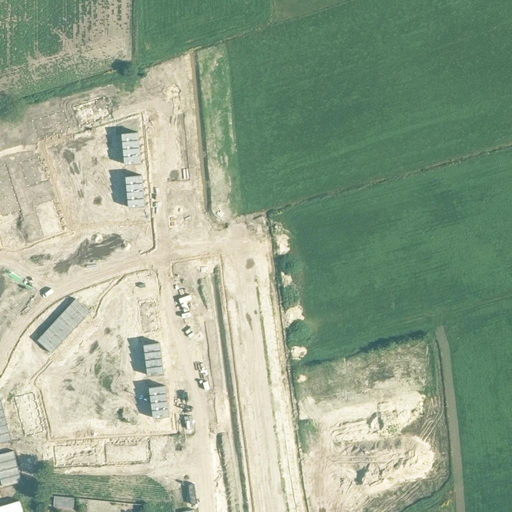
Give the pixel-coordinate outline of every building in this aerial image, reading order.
[(104,98),(96,100),(102,119),(110,116),(104,98)] [(96,100),(89,103),(94,121),(102,119),(96,100)] [(89,103),(81,105),(87,124),(94,121),(89,103)] [(81,105),(73,108),(79,126),(87,124),(81,105)] [(63,111),(55,113),(61,132),(69,129),(63,111)] [(55,113),(48,116),(54,134),(61,132),(55,113)] [(48,116),(40,118),(46,137),(54,134),(48,116)] [(40,118),(32,121),(38,139),(46,137),(40,118)] [(138,132),(122,134),(123,141),(138,140),(138,132)] [(138,140),(123,141),(123,149),(139,148),(138,140)] [(139,148),(123,149),(124,157),(140,155),(139,148)] [(140,155),(124,157),(125,165),(141,163),(140,155)] [(39,157),(20,163),(23,171),(41,165),(39,157)] [(41,165),(23,171),(25,178),(44,172),(41,165)] [(7,172),(0,174),(0,182),(10,179),(7,172)] [(44,172),(25,178),(28,186),(46,180),(44,172)] [(142,175),(126,177),(127,184),(142,183),(142,175)] [(10,179),(0,182),(0,190),(12,187),(10,179)] [(142,183),(127,184),(127,192),(143,191),(142,183)] [(12,187),(0,190),(0,199),(15,195),(12,187)] [(143,191),(127,192),(128,200),(144,198),(143,191)] [(15,195),(0,199),(0,207),(17,202),(15,195)] [(144,198),(128,200),(129,208),(144,206),(144,198)] [(53,200),(34,206),(37,214),(55,208),(53,200)] [(17,202),(0,207),(0,212),(1,216),(20,210),(17,202)] [(55,208),(37,214),(39,222),(58,216),(55,208)] [(58,216),(39,222),(42,229),(60,223),(58,216)] [(60,223),(42,229),(44,237),(63,231),(60,223)] [(76,298),(70,305),(84,318),(90,312),(76,298)] [(154,300),(138,302),(139,310),(155,308),(154,300)] [(70,305),(64,311),(79,324),(84,318),(70,305)] [(155,308),(139,310),(140,317),(156,315),(155,308)] [(64,311),(59,317),(73,330),(79,324),(64,311)] [(156,315),(140,317),(141,325),(157,323),(156,315)] [(59,317),(53,322),(68,336),(73,330),(59,317)] [(53,322),(48,328),(62,341),(68,336),(53,322)] [(157,323),(141,325),(142,333),(158,331),(157,323)] [(48,328),(42,334),(57,347),(62,341),(48,328)] [(42,334),(37,340),(51,353),(57,347),(42,334)] [(160,343),(144,345),(145,352),(161,350),(160,343)] [(161,350),(145,352),(146,360),(162,358),(161,350)] [(162,358),(146,360),(147,368),(163,366),(162,358)] [(163,366),(147,368),(148,375),(164,373),(163,366)] [(165,385),(150,387),(151,395),(166,393),(165,385)] [(34,393),(15,397),(17,406),(36,401),(34,393)] [(166,393),(151,395),(151,403),(167,401),(166,393)] [(36,401),(17,406),(19,413),(38,408),(36,401)] [(167,401),(151,403),(152,410),(168,408),(167,401)] [(38,408),(19,413),(21,421),(40,416),(38,408)] [(168,408),(152,410),(154,418),(169,416),(168,408)] [(40,416),(21,421),(23,429),(42,424),(40,416)] [(7,424),(0,425),(0,434),(9,432),(7,424)] [(42,424),(23,429),(25,437),(44,432),(42,424)] [(9,432),(0,434),(0,442),(11,440),(9,432)] [(146,441),(137,442),(139,461),(147,461),(146,441)] [(129,442),(122,443),(123,462),(131,462),(129,442)] [(137,442),(129,442),(131,462),(139,461),(137,442)] [(114,443),(105,444),(106,463),(115,463),(114,443)] [(122,443),(114,443),(115,463),(123,462),(122,443)] [(95,444),(87,445),(88,464),(96,464),(95,444)] [(79,445),(71,446),(72,465),(80,465),(79,445)] [(87,445),(79,445),(80,465),(88,464),(87,445)] [(63,446),(55,447),(56,466),(64,466),(63,446)] [(71,446),(63,446),(64,466),(72,465),(71,446)] [(14,450),(0,453),(0,462),(16,459),(14,450)] [(16,459),(0,462),(0,470),(18,466),(16,459)] [(18,466),(0,470),(0,476),(1,479),(19,474),(18,466)] [(19,474),(1,479),(3,487),(22,482),(19,474)] [(54,496),(54,506),(73,508),(74,498),(54,496)] [(23,511),(19,499),(0,505),(0,511),(23,511)]
